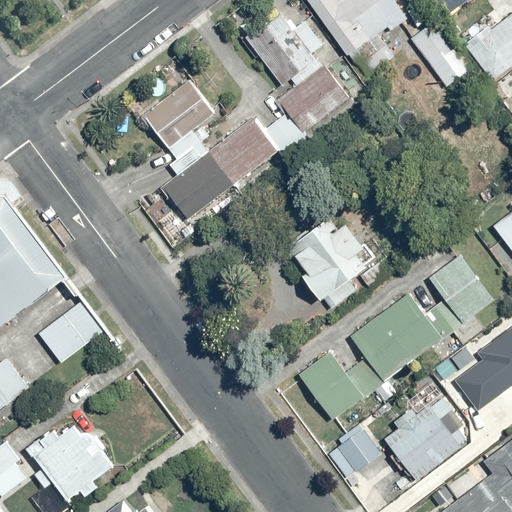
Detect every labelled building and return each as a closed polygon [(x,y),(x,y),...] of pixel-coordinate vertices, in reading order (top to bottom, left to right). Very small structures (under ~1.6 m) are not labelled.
[(310,0),(314,5),(348,55),(363,77),(394,56),(379,34),(405,16),(394,0),(310,0)] [(291,18),(287,21),(281,14),(248,39),(283,86),(318,60),(313,53),(324,45),(306,20),(298,27),(291,18)] [(471,65),(435,19),(411,36),(446,83),(471,65)] [(189,220),(278,150),(283,155),(308,135),(305,130),(350,96),(325,63),(278,98),(287,111),(265,128),(255,115),(210,150),(195,131),(218,113),(189,78),(143,117),(178,159),(171,165),(180,175),(164,188),(189,220)] [(511,207),(492,222),(511,248),(511,207)] [(0,312),(48,276),(0,212),(0,312)] [(306,270),(302,273),(322,300),(378,259),(351,223),(344,228),(333,214),(289,247),(306,270)] [(347,372),(330,350),(330,349),(299,372),(334,419),(494,300),(456,249),(425,272),(445,299),(425,314),(409,292),(350,336),(366,358),(347,372)] [(87,321),(65,292),(22,324),(44,354),(87,321)] [(486,410),(511,389),(511,324),(478,350),(483,356),(459,374),(486,410)] [(0,388),(11,381),(0,366),(0,388)] [(466,428),(443,396),(416,415),(411,409),(403,414),(409,422),(386,438),(418,481),(467,444),(459,433),(466,428)] [(98,454),(76,426),(36,457),(68,501),(114,465),(103,451),(98,454)] [(385,452),(367,427),(329,453),(348,479),(385,452)] [(21,459),(7,440),(0,445),(0,492),(3,497),(28,478),(17,462),(21,459)] [(511,511),(511,440),(484,462),(493,474),(442,511),(511,511)] [(48,487),(35,498),(46,511),(50,511),(61,503),(48,487)] [(134,511),(133,511),(125,501),(109,511),(141,511),(139,509),(134,511)]
